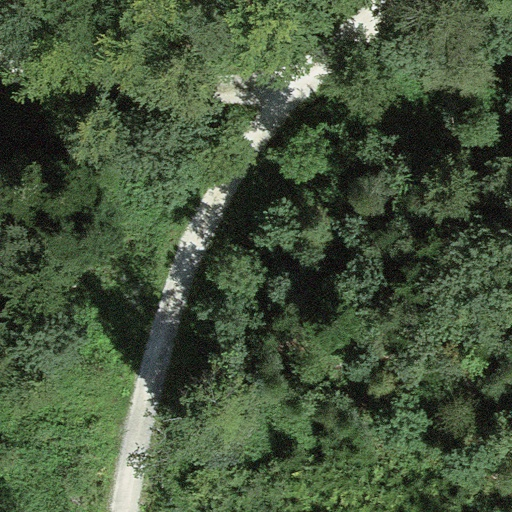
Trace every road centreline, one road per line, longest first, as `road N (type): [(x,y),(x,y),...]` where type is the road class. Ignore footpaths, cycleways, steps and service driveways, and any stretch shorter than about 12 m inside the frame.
road 1 (track): [(121,511),(137,421),(187,250),(268,104)]
road 2 (track): [(0,58),(48,73),(268,104)]
road 3 (track): [(268,104),(386,0)]
